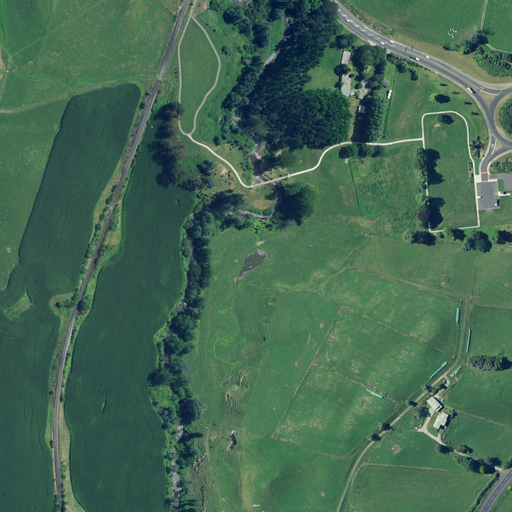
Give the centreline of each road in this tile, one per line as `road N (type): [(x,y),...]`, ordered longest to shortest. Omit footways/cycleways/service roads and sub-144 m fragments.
road 1 (trunk): [(490,118),(459,80),(382,41)]
road 2 (trunk): [(382,41),(503,92)]
